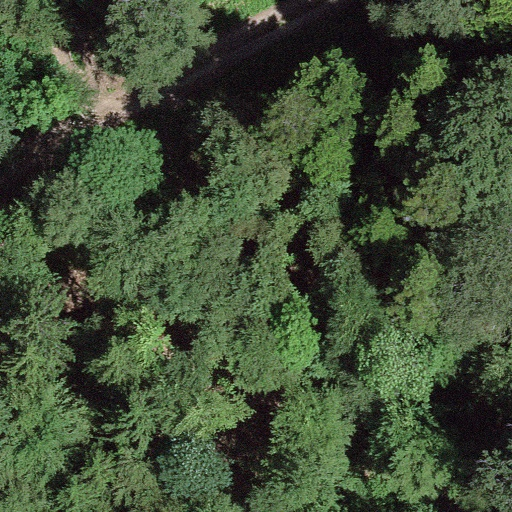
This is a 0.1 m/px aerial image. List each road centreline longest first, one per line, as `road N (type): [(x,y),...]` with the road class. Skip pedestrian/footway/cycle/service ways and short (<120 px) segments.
road 1 (track): [(329,0),(0,170)]
road 2 (track): [(108,114),(78,63),(57,0)]
